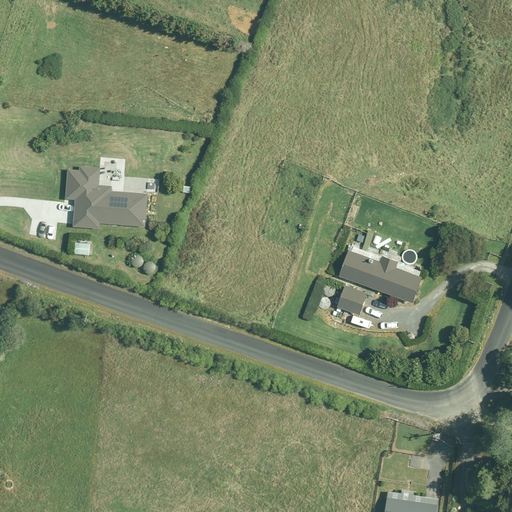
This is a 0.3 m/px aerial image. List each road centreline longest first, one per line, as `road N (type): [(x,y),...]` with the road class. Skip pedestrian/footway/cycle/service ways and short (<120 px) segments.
road 1 (unclassified): [(0,259),(430,402),(458,398),(480,375),(511,306)]
road 2 (unknown): [(511,263),(471,256),(412,306),(372,300)]
